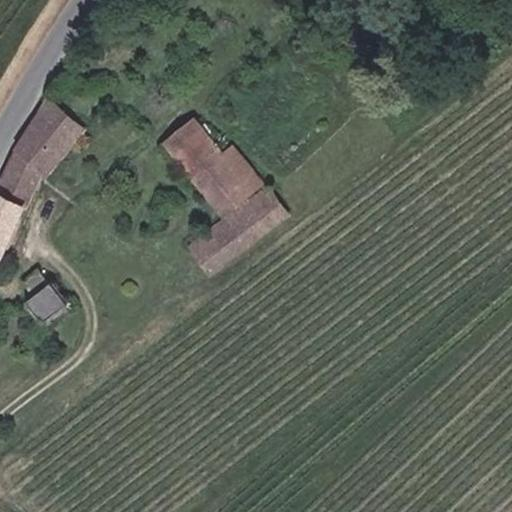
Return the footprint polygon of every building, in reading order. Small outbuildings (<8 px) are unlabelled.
[(46,130),(80,147),(88,131),(42,107),(35,124),(46,130)] [(20,162),(52,180),(60,184),(80,147),(46,130),(37,146),(28,141),(20,162)] [(169,158),(199,192),(229,167),(199,132),(169,158)] [(229,167),(199,192),(232,230),(269,198),(236,160),(229,167)] [(13,182),(44,196),(52,180),(20,162),(13,182)] [(44,196),(13,182),(0,214),(0,258),(11,263),(44,196)] [(271,203),(195,265),(216,291),(292,229),(271,203)] [(32,291),(51,283),(45,268),(25,276),(32,291)] [(32,299),(48,319),(73,298),(57,279),(32,299)] [(14,295),(0,306),(0,335),(28,311),(14,295)]
